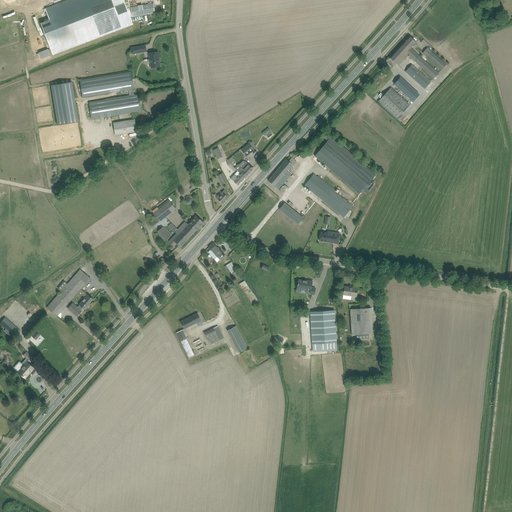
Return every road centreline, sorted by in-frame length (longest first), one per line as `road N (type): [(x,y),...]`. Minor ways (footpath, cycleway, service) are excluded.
road 1 (secondary): [(0,472),(220,221)]
road 2 (unclassified): [(511,287),(273,251),(220,221)]
road 3 (secondary): [(220,221),(421,0)]
road 4 (unclassified): [(220,221),(206,196),(180,0)]
